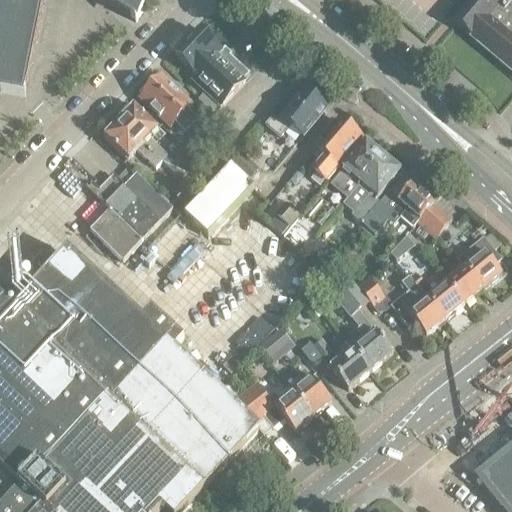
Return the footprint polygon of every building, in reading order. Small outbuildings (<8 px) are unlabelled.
[(0,0),(0,94),(25,99),(44,0),(96,0),(137,25),(151,0),(0,0)] [(511,0),(465,0),(466,0),(465,0),(475,0),(477,1),(456,25),(511,72),(511,0)] [(192,84),(205,95),(199,102),(214,117),(220,110),(221,111),(246,85),(244,83),(250,77),(230,58),(227,61),(221,55),(221,54),(210,43),(211,41),(203,33),(176,61),(196,79),(192,84)] [(149,90),(193,131),(198,125),(188,114),(192,110),(161,81),(158,84),(157,82),(149,90)] [(193,131),(149,90),(141,99),(142,101),(140,104),(170,132),(175,126),(187,137),(193,131)] [(290,129),(304,140),(327,111),(306,93),(280,125),(274,121),(267,129),(281,140),(290,129)] [(124,116),(125,121),(120,127),(162,166),(163,165),(179,181),(185,175),(169,159),(168,160),(157,149),(166,139),(135,110),(134,112),(129,111),(124,116)] [(317,173),(329,183),(330,184),(342,169),(340,168),(363,141),(353,132),(354,131),(346,124),(345,126),(342,124),(319,150),(329,159),(317,173)] [(105,136),(106,141),(105,142),(128,164),(137,155),(156,172),(162,166),(120,127),(115,131),(110,131),(105,136)] [(225,145),(236,156),(240,151),(229,140),(225,145)] [(370,144),(343,176),(342,174),(330,188),(347,202),(351,198),(352,199),(387,156),(375,147),(374,148),(370,144)] [(236,156),(225,145),(220,150),(231,161),(236,156)] [(249,182),(259,172),(240,153),(230,164),(249,182)] [(217,179),(228,166),(215,154),(203,167),(217,179)] [(362,227),(381,205),(378,203),(403,172),(399,169),(400,167),(387,156),(352,199),(351,198),(347,202),(343,207),(355,217),(353,219),(362,227)] [(255,191),(231,169),(185,219),(208,240),(255,191)] [(171,211),(135,178),(105,210),(110,215),(143,245),(143,244),(150,250),(157,243),(151,237),(173,213),(171,211)] [(414,232),(419,227),(435,208),(438,205),(416,187),(401,205),(389,195),(381,205),(362,227),(376,238),(389,223),(395,229),(402,221),(414,232)] [(197,201),(188,193),(182,198),(181,197),(178,202),(179,202),(171,211),(173,213),(180,220),(197,201)] [(300,218),(285,205),(274,218),(276,220),(270,226),(282,237),(289,229),(289,230),(300,218)] [(438,243),(447,233),(454,224),(435,208),(419,227),(438,243)] [(123,266),(135,254),(143,245),(110,215),(90,236),(123,266)] [(285,241),(302,254),(309,246),(292,232),(285,241)] [(321,266),(324,269),(331,261),(333,260),(323,251),(327,247),(318,238),(305,252),(308,255),(307,257),(319,268),(321,266)] [(469,270),(467,272),(485,294),(506,277),(498,266),(504,261),(487,240),(462,261),(469,270)] [(340,271),(346,265),(338,255),(333,260),(331,261),(340,271)] [(0,511),(185,511),(258,434),(256,432),(180,361),(189,351),(151,316),(142,326),(68,257),(13,317),(0,305),(0,511)] [(485,294),(467,272),(448,287),(466,310),(485,294)] [(412,280),(448,325),(466,310),(448,287),(436,297),(424,283),(423,284),(417,276),(412,280)] [(392,311),(411,334),(418,327),(429,340),(448,325),(412,280),(403,287),(410,296),(392,311)] [(376,312),(387,303),(371,283),(360,292),(376,312)] [(395,358),(377,336),(359,315),(370,306),(352,284),(332,300),(350,322),(351,321),(359,330),(355,333),(366,345),(355,354),(373,376),(395,358)] [(258,351),(272,369),(295,349),(281,332),(258,351)] [(322,343),(314,350),(311,346),(302,354),(307,360),(313,368),(321,362),(321,363),(332,355),(322,343)] [(373,376),(355,354),(332,373),(350,395),(373,376)] [(294,397),(315,423),(333,409),(304,373),(298,378),(306,388),(294,397)] [(275,434),(286,425),(298,438),(315,423),(294,397),(283,407),(275,396),(268,402),(258,391),(237,409),(256,432),(266,423),(275,434)] [(511,511),(511,452),(478,480),(504,511),(511,511)]
